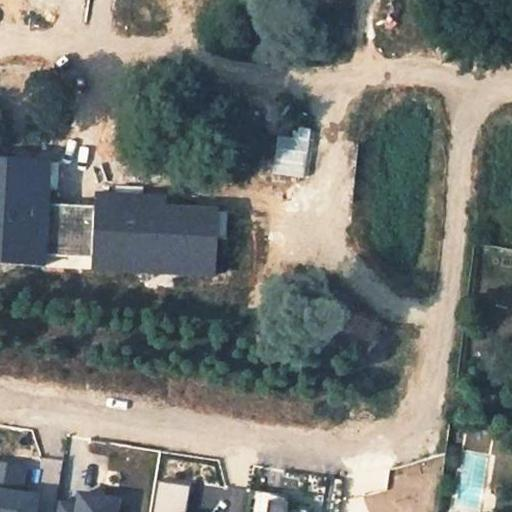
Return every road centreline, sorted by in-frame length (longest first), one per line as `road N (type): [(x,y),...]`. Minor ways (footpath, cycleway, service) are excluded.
road 1 (unknown): [(511,84),(337,76),(82,45),(0,67)]
road 2 (unknown): [(0,389),(348,445),(384,443),(412,426),(431,370)]
